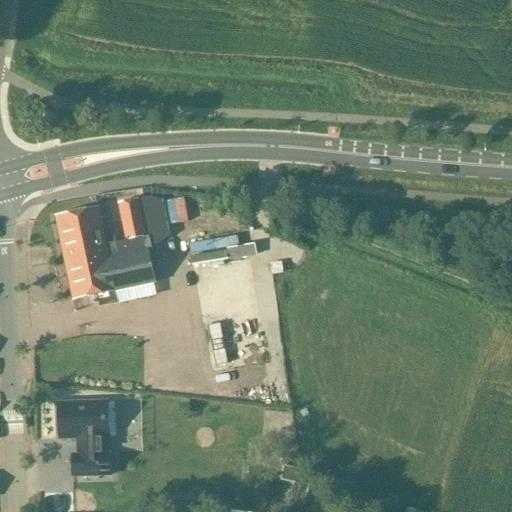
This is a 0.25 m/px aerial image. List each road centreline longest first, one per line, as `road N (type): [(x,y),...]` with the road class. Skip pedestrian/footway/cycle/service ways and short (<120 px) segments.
road 1 (primary): [(511,166),(263,147),(121,153)]
road 2 (residential): [(19,511),(6,272)]
road 3 (primary): [(0,197),(86,174),(121,153)]
road 4 (primary): [(121,153),(80,151),(0,170)]
